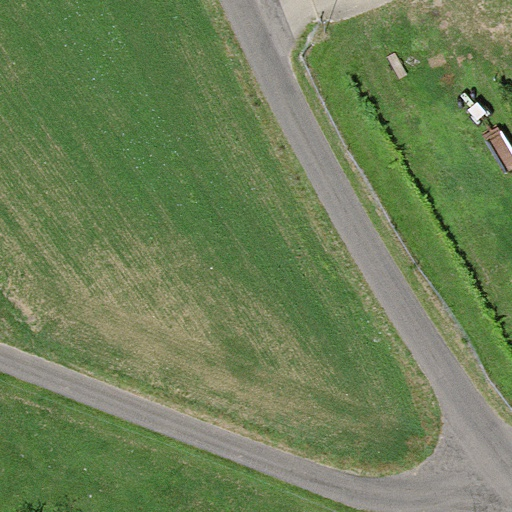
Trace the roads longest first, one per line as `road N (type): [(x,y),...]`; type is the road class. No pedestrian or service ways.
road 1 (residential): [(511,472),(458,414),(334,205),(236,0)]
road 2 (track): [(511,476),(438,498),(380,495),(325,482),(0,357)]
